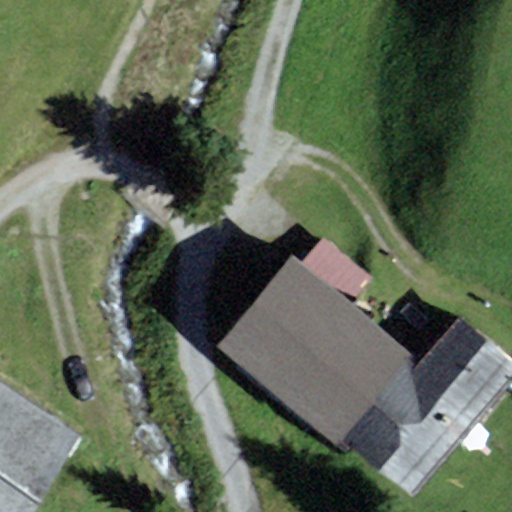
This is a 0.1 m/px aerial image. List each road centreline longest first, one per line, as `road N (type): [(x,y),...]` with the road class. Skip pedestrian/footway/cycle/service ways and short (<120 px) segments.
road 1 (track): [(32,176),(119,467),(114,511)]
road 2 (track): [(244,178),(286,148),(340,152),(427,266),(511,314)]
road 3 (track): [(247,511),(193,307),(208,221)]
road 4 (track): [(244,178),(302,0)]
road 5 (track): [(0,213),(32,176),(105,163)]
